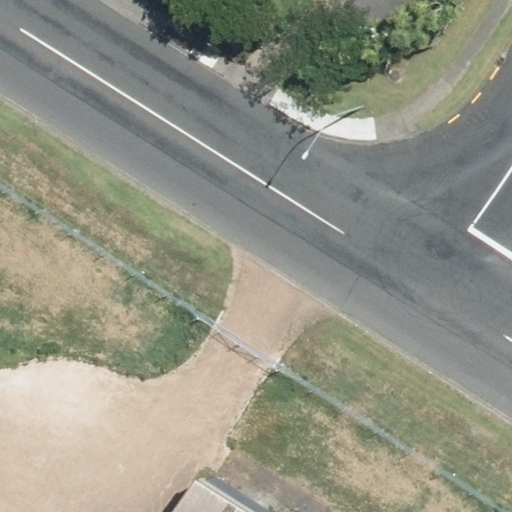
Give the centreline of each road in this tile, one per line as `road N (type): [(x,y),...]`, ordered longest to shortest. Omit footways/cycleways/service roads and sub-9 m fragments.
road 1 (tertiary): [(432,296),(0,11)]
road 2 (tertiary): [(511,169),(432,296)]
